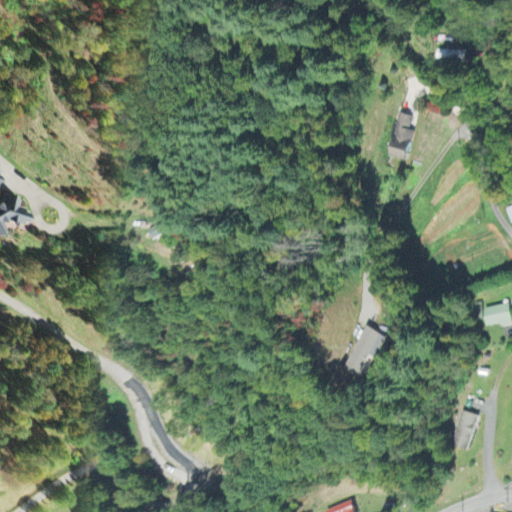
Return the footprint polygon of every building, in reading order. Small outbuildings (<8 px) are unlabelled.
[(413,118),(396,116),(390,159),(411,162),(415,132),(411,132),(413,118)] [(0,228),(1,224),(24,229),(28,214),(17,212),(19,200),(2,196),(0,204),(0,228)] [(482,311),(486,329),(502,326),(502,329),(511,327),(511,322),(509,305),(482,311)] [(381,361),(391,339),(366,328),(346,371),(362,379),(372,357),(381,361)] [(469,453),(479,418),(461,413),(451,448),(469,453)]
